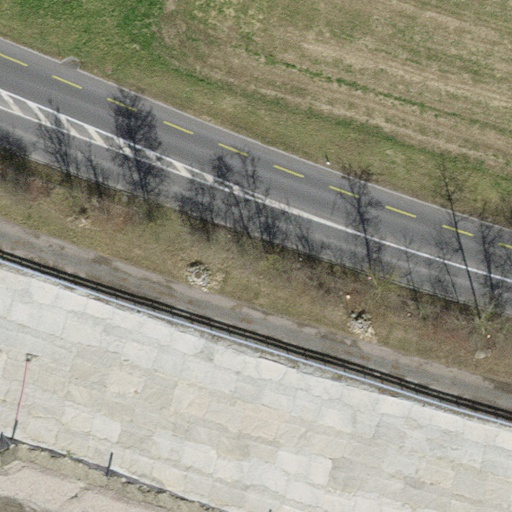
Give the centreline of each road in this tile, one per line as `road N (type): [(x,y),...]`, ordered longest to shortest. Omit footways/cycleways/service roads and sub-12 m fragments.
road 1 (tertiary): [(0,99),(217,183),(511,279)]
road 2 (track): [(511,401),(0,238)]
